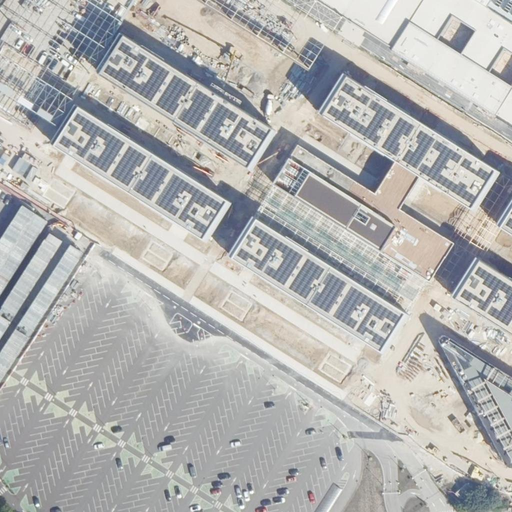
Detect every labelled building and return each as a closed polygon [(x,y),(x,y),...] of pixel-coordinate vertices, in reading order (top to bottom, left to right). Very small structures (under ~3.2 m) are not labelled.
[(511,0),(315,0),(511,124),(511,0)] [(277,131),(124,32),(98,72),(251,171),(277,131)] [(500,172),(347,72),(321,112),(396,161),(420,176),(474,211),(500,172)] [(232,202),(79,103),(53,143),(206,242),(232,202)] [(376,192),(299,142),(274,182),(427,281),(453,242),(400,207),(420,176),(396,161),(376,192)] [(75,194),(54,182),(44,198),(65,211),(75,194)] [(427,281),(274,182),(255,214),(408,313),(427,281)] [(511,202),(498,225),(511,234),(511,202)] [(408,313),(255,214),(229,253),(383,353),(408,313)] [(174,259),(153,246),(143,263),(164,275),(174,259)] [(511,279),(476,257),(451,296),(511,335),(511,279)] [(253,311),(232,299),(222,315),(243,328),(253,311)] [(442,335),(439,341),(510,459),(511,458),(511,376),(448,335),(442,335)] [(352,372),(331,360),(321,377),(342,389),(352,372)]
